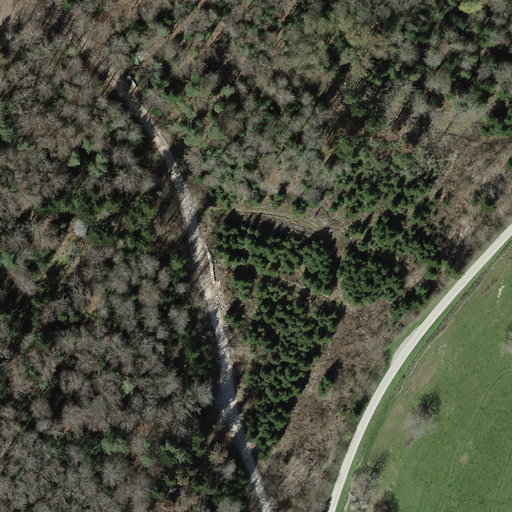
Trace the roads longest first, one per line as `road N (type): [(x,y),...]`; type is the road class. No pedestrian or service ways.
road 1 (track): [(31,1),(74,33),(120,85),(176,177),(265,511)]
road 2 (track): [(511,94),(446,120),(183,43),(160,47),(113,77)]
road 3 (track): [(511,229),(447,299),(379,392),(331,511)]
